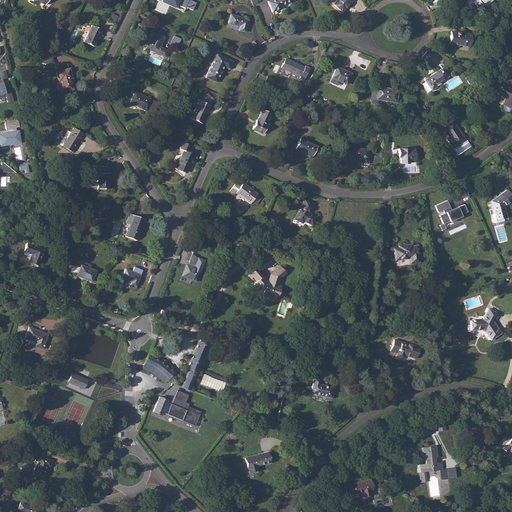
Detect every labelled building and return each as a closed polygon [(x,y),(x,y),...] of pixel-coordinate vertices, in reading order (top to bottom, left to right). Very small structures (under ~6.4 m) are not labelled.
[(165,0),(164,3),(184,12),(187,7),(177,2),(178,0),(165,0)] [(270,0),(268,1),(272,11),(281,8),(280,5),(292,0),(270,0)] [(336,0),(333,4),(341,11),(351,0),(336,0)] [(230,14),(228,24),(237,26),(237,25),(240,26),(239,30),(245,31),(248,20),(239,18),(239,17),(230,14)] [(101,30),(91,25),(83,42),(93,47),(101,30)] [(450,31),(449,44),(469,46),(470,34),(460,32),(456,32),(450,31)] [(153,33),(146,48),(165,57),(168,51),(160,47),(164,38),(153,33)] [(216,54),(206,77),(216,82),(223,66),(229,69),(232,61),(216,54)] [(299,78),(304,80),(309,67),(305,66),(304,67),(285,58),(281,67),(300,76),(299,78)] [(351,73),(336,67),(331,78),(346,84),(351,73)] [(442,68),(424,80),(431,90),(436,87),(435,85),(447,77),(448,77),(442,68)] [(69,69),(56,72),(58,81),(59,81),(62,92),(73,89),(70,78),(71,78),(69,69)] [(0,98),(6,96),(7,102),(12,101),(10,93),(5,94),(4,90),(6,87),(9,87),(7,81),(3,82),(2,79),(6,78),(4,70),(0,71),(0,98)] [(505,98),(502,105),(501,106),(501,110),(506,112),(508,111),(509,108),(510,109),(511,105),(511,89),(502,85),(497,94),(504,98),(505,98)] [(370,101),(372,104),(375,104),(376,99),(376,98),(384,99),(384,100),(396,102),(397,90),(386,88),(386,89),(378,88),(377,92),(374,92),(371,93),(370,101)] [(133,94),(130,103),(146,110),(151,99),(135,92),(133,94)] [(198,100),(190,118),(201,123),(209,105),(198,100)] [(255,125),(254,124),(252,129),(263,134),(267,125),(266,124),(270,113),(262,109),(257,120),(256,120),(255,122),(256,122),(255,125)] [(18,119),(4,121),(6,130),(0,130),(0,144),(1,145),(13,142),(13,140),(19,139),(17,130),(16,131),(15,127),(19,127),(18,119)] [(452,121),(442,128),(448,137),(446,138),(452,148),(465,140),(460,132),(459,133),(456,130),(457,129),(452,121)] [(71,132),(62,146),(71,151),(82,134),(73,128),(71,132)] [(299,138),(295,148),(305,153),(304,155),(311,158),(312,156),(317,146),(299,138)] [(182,142),(179,149),(183,150),(176,167),(186,172),(194,155),(188,152),(191,145),(182,142)] [(368,157),(363,156),(364,149),(345,147),(343,158),(357,160),(356,162),(367,163),(368,157)] [(414,148),(398,149),(398,157),(400,157),(400,163),(408,163),(408,162),(414,161),(414,148)] [(16,172),(2,161),(1,172),(16,172)] [(19,167),(19,170),(24,169),(25,173),(29,172),(27,165),(19,167)] [(96,183),(96,189),(109,189),(108,173),(106,173),(106,166),(97,166),(97,182),(96,183)] [(235,183),(229,191),(233,194),(235,192),(250,203),(257,193),(242,183),(240,186),(235,183)] [(511,198),(506,190),(490,201),(492,210),(494,214),(491,214),(492,218),(492,219),(492,222),(493,222),(497,222),(496,219),(503,217),(501,207),(503,206),(511,198)] [(303,199),(294,218),(302,222),(303,220),(312,224),(315,217),(307,212),(311,203),(303,199)] [(126,220),(125,223),(129,225),(125,236),(136,240),(140,230),(139,229),(143,219),(129,213),(127,220),(126,220)] [(55,214),(53,221),(61,224),(63,217),(55,214)] [(449,222),(443,223),(445,233),(457,231),(458,234),(468,233),(468,230),(465,216),(455,218),(456,221),(454,221),(454,222),(449,223),(449,222)] [(26,243),(23,250),(33,253),(31,258),(30,257),(28,262),(38,266),(44,249),(26,243)] [(407,244),(398,246),(398,248),(393,249),(394,260),(408,258),(408,263),(418,262),(415,245),(407,246),(407,244)] [(186,265),(182,275),(196,281),(204,261),(197,258),(194,268),(186,265)] [(77,273),(79,266),(72,265),(70,271),(77,273)] [(80,265),(76,276),(91,282),(96,271),(80,265)] [(254,288),(256,286),(257,285),(260,288),(263,289),(263,291),(262,294),(273,297),(277,284),(279,280),(285,273),(279,266),(270,274),(268,281),(267,282),(265,281),(261,277),(262,275),(256,268),(248,275),(254,282),(251,285),(254,288)] [(125,268),(121,278),(131,282),(130,284),(135,287),(142,270),(133,267),(132,270),(125,268)] [(470,321),(471,330),(482,329),(485,331),(490,339),(500,333),(491,319),(495,313),(487,309),(482,320),(480,322),(475,322),(475,320),(470,321)] [(28,327),(24,338),(34,342),(33,346),(41,349),(46,334),(28,327)] [(188,369),(181,386),(184,388),(189,389),(209,341),(199,336),(186,368),(188,369)] [(254,349),(256,341),(248,339),(246,347),(254,349)] [(393,339),(390,350),(397,353),(396,355),(402,357),(403,354),(415,358),(419,347),(393,339)] [(148,355),(144,363),(152,367),(169,378),(173,372),(158,360),(148,355)] [(152,367),(144,363),(142,368),(150,372),(150,373),(165,383),(167,381),(169,378),(152,367)] [(71,373),(67,382),(82,389),(86,380),(71,373)] [(314,375),(310,393),(328,396),(331,397),(333,386),(319,383),(321,376),(314,375)] [(172,403),(166,401),(162,413),(196,426),(201,412),(188,406),(189,404),(185,402),(188,395),(177,391),(172,403)] [(158,396),(147,426),(158,431),(160,426),(157,425),(160,418),(163,419),(164,416),(161,415),(162,413),(166,401),(167,400),(158,396)] [(444,419),(436,421),(439,431),(447,429),(444,419)] [(504,446),(502,448),(506,452),(508,450),(511,455),(511,440),(511,439),(503,446),(504,446)] [(426,464),(421,464),(422,471),(442,469),(441,462),(435,463),(433,463),(432,461),(434,460),(434,458),(437,457),(435,445),(422,447),(423,459),(425,459),(427,458),(428,463),(426,464)] [(267,452),(244,458),(247,468),(248,468),(249,472),(256,470),(255,466),(270,462),(267,452)] [(39,456),(33,474),(42,477),(46,465),(49,466),(51,460),(39,456)] [(30,468),(28,467),(29,463),(23,462),(21,470),(29,473),(30,468)] [(344,484),(345,491),(347,491),(347,494),(350,494),(350,495),(362,492),(363,496),(370,495),(369,490),(372,489),(370,479),(352,483),(344,484)] [(5,487),(1,496),(7,499),(11,490),(5,487)] [(19,503),(17,510),(23,511),(40,511),(41,510),(25,505),(19,503)]
